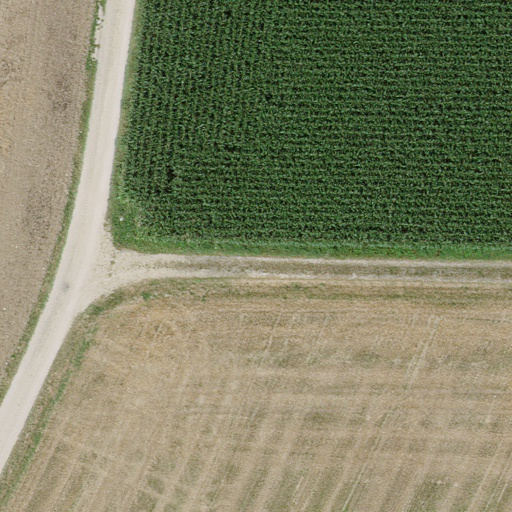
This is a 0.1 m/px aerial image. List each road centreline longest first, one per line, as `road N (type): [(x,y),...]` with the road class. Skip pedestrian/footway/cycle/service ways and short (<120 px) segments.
road 1 (track): [(122,0),(76,268),(0,444)]
road 2 (track): [(511,272),(76,268)]
